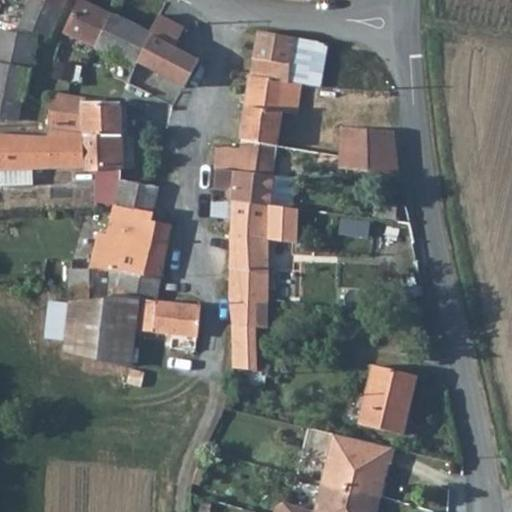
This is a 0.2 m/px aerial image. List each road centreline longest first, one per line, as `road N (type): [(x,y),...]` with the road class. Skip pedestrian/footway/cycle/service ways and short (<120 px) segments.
road 1 (residential): [(229,5),(193,142),(193,217),(217,302),(216,390),(181,481),(180,511)]
road 2 (residential): [(487,511),(414,148),(407,28)]
road 3 (residential): [(407,28),(229,5)]
